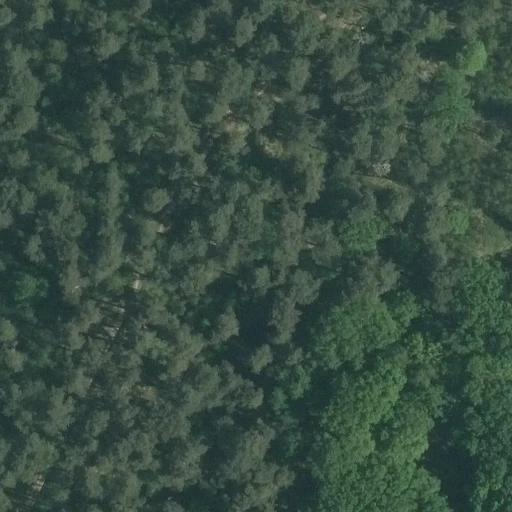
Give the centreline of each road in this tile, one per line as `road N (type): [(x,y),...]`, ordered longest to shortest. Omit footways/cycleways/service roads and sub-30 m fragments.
road 1 (track): [(26,511),(97,360),(179,214),(371,0)]
road 2 (track): [(511,250),(455,291),(451,310),(474,421),(511,473)]
